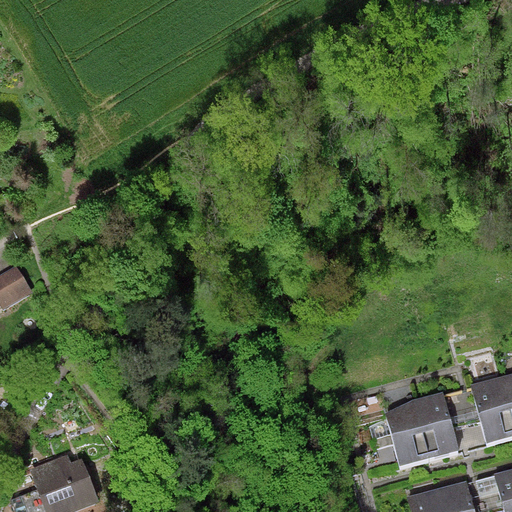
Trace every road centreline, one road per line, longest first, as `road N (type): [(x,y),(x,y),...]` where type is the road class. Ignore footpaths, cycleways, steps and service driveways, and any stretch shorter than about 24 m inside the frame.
road 1 (residential): [(445,0),(387,19),(294,67),(163,154),(65,352)]
road 2 (track): [(27,227),(163,154)]
